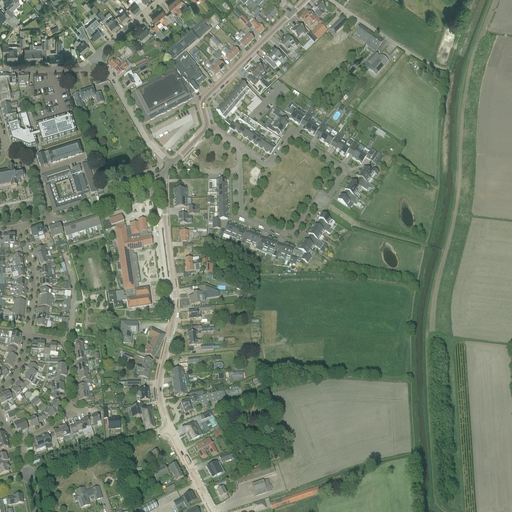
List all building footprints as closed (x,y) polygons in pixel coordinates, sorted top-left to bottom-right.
[(5,0),(4,2),(7,6),(9,7),(11,6),(14,9),(17,12),(20,9),(14,3),(14,2),(12,0),(5,0)] [(174,0),(174,1),(178,6),(181,10),(185,7),(187,5),(183,1),(184,1),(182,0),(174,0)] [(130,9),(131,10),(132,11),(133,10),(134,12),(140,8),(133,1),(131,3),(130,2),(127,4),(130,7),(130,8),(131,8),(130,9)] [(174,1),(168,6),(171,9),(176,15),(181,10),(178,6),(174,1)] [(314,14),(318,17),(319,19),(324,14),(323,12),(326,9),(319,2),(313,8),(316,11),(314,14)] [(91,8),(86,3),(82,6),(87,11),(91,8)] [(191,4),(188,7),(195,16),(198,13),(191,4)] [(254,16),(256,14),(259,10),(256,8),(251,13),(254,16)] [(264,16),(265,18),(269,22),(270,22),(273,19),(272,18),(277,14),(272,8),(264,16)] [(0,20),(1,21),(4,19),(6,21),(7,20),(13,27),(16,23),(14,21),(11,17),(6,12),(4,14),(0,9),(0,20)] [(119,16),(120,17),(124,21),(129,16),(125,11),(122,14),(118,9),(115,12),(119,16)] [(6,12),(11,17),(14,21),(17,18),(9,10),(6,12)] [(163,10),(157,15),(166,24),(168,22),(167,21),(167,20),(165,17),(167,15),(163,10)] [(105,17),(100,11),(96,14),(101,20),(105,17)] [(307,11),(299,18),(305,24),(308,22),(310,25),(317,18),(314,15),(312,17),(307,11)] [(256,14),(254,16),(261,23),(263,21),(256,14)] [(152,18),(153,19),(152,19),(156,24),(159,22),(162,26),(163,25),(164,26),(166,29),(168,27),(166,24),(157,15),(155,17),(154,17),(152,18)] [(237,17),(239,19),(239,20),(245,26),(249,30),(252,27),(254,30),(259,35),(263,30),(261,28),(262,27),(263,26),(261,23),(259,25),(259,24),(258,25),(258,26),(253,21),(250,24),(248,23),(249,22),(243,16),(242,17),(239,15),(237,17)] [(109,25),(110,26),(113,30),(119,25),(115,20),(116,20),(112,16),(106,22),(109,25)] [(184,23),(178,17),(176,19),(181,25),(184,23)] [(327,31),(333,38),(335,36),(334,34),(346,23),(342,18),(327,31)] [(92,36),(94,37),(97,41),(101,37),(103,35),(99,30),(98,30),(96,28),(101,24),(96,19),(90,25),(94,30),(96,32),(92,36)] [(179,42),(165,54),(169,58),(168,59),(173,69),(178,79),(195,65),(184,53),(200,39),(201,37),(211,29),(209,26),(207,28),(204,25),(202,22),(196,28),(192,31),(181,40),(179,42)] [(291,32),(298,39),(302,35),(304,37),(307,34),(304,32),(305,32),(298,24),(297,26),(291,32)] [(313,31),(311,33),(317,40),(320,37),(326,31),(320,24),(313,31)] [(77,46),(79,49),(83,53),(90,47),(87,43),(84,40),(87,37),(86,33),(82,25),(77,29),(81,33),(77,35),(81,40),(78,42),(80,44),(77,46)] [(156,25),(152,27),(162,38),(165,36),(156,25)] [(138,35),(141,38),(146,44),(149,41),(147,38),(151,34),(146,28),(144,26),(142,28),(143,30),(138,35)] [(354,34),(352,36),(358,40),(365,45),(372,35),(359,26),(357,30),(354,34)] [(227,37),(228,38),(235,44),(237,42),(237,41),(241,37),(237,32),(235,34),(237,36),(234,39),(231,35),(230,36),(229,35),(227,37)] [(310,33),(307,36),(314,43),(317,40),(311,33),(310,33)] [(249,35),(244,40),(249,44),(253,40),(249,35)] [(372,35),(365,45),(375,52),(379,46),(382,42),(372,35)] [(286,36),(282,40),(291,49),(295,46),(296,47),(299,45),(291,36),(288,38),(286,36)] [(46,38),(46,41),(47,56),(49,56),(49,64),(56,64),(56,55),(57,55),(57,52),(51,52),(50,41),(50,38),(46,38)] [(239,44),(240,45),(244,49),(249,44),(244,40),(239,44)] [(291,49),(282,40),(278,44),(280,46),(278,48),(287,57),(290,54),(288,52),(291,49)] [(56,55),(56,64),(63,64),(63,48),(66,48),(66,42),(59,42),(59,52),(57,52),(57,55),(56,55)] [(225,49),(230,53),(234,58),(239,54),(232,47),(231,46),(229,48),(225,44),(223,46),(225,49)] [(8,45),(3,45),(3,49),(3,54),(7,54),(7,61),(17,61),(17,56),(17,48),(9,48),(9,46),(8,45)] [(34,45),(34,49),(34,60),(43,60),(42,55),(42,48),(42,45),(34,45)] [(114,60),(108,66),(113,71),(119,66),(122,63),(126,59),(128,58),(133,55),(133,54),(128,50),(127,48),(123,51),(125,53),(123,55),(125,57),(120,61),(118,59),(115,61),(114,60)] [(192,56),(198,51),(195,48),(189,53),(192,56)] [(25,49),(25,55),(25,60),(34,60),(34,49),(25,49)] [(218,50),(215,53),(219,57),(220,58),(223,56),(225,58),(229,63),(234,58),(230,53),(225,49),(221,54),(218,50)] [(273,49),(269,53),(278,62),(281,59),(283,60),(286,58),(277,49),(275,51),(273,49)] [(278,62),(269,53),(265,57),(267,59),(265,61),(274,69),(277,67),(275,65),(278,62)] [(375,54),(367,62),(360,70),(364,73),(371,66),(378,57),(375,54)] [(381,56),(369,71),(375,76),(388,62),(381,56)] [(144,59),(134,65),(136,69),(138,68),(142,66),(145,64),(146,64),(144,59)] [(217,60),(212,64),(212,65),(215,67),(220,72),(222,70),(223,70),(224,69),(224,68),(221,64),(220,63),(217,60)] [(119,66),(113,71),(118,77),(125,71),(128,68),(123,63),(122,63),(119,66)] [(195,65),(178,79),(186,95),(189,94),(190,96),(193,93),(194,92),(195,93),(196,93),(197,92),(198,91),(198,90),(198,89),(195,86),(198,84),(198,85),(199,85),(200,85),(205,80),(202,76),(195,68),(196,67),(195,65)] [(257,65),(253,69),(259,76),(262,79),(267,74),(266,73),(268,70),(265,67),(264,66),(262,69),(257,65)] [(215,67),(210,72),(211,73),(215,77),(220,72),(215,67)] [(148,87),(135,93),(135,94),(136,96),(138,99),(139,102),(142,106),(144,111),(145,114),(149,121),(150,120),(150,121),(154,119),(154,118),(161,114),(162,115),(165,113),(167,111),(167,112),(171,110),(170,110),(173,109),(177,107),(176,107),(184,103),(184,104),(188,102),(187,101),(192,99),(190,96),(189,94),(186,95),(178,79),(173,69),(146,83),(148,87)] [(253,69),(248,74),(253,79),(251,81),(250,82),(253,86),(255,85),(258,81),(260,83),(263,80),(262,79),(259,76),(253,69)] [(125,80),(122,81),(126,88),(134,84),(136,88),(140,86),(143,84),(142,81),(140,82),(138,78),(136,76),(134,75),(132,76),(130,72),(127,74),(123,77),(125,80)] [(0,98),(9,96),(11,96),(8,85),(8,75),(0,75),(0,98)] [(8,75),(8,85),(15,85),(16,88),(18,88),(18,84),(18,78),(15,78),(15,75),(8,76),(8,75)] [(18,76),(18,78),(18,84),(28,83),(28,75),(18,76)] [(263,80),(260,83),(266,89),(269,86),(263,80)] [(240,83),(236,88),(245,96),(250,90),(240,83)] [(236,88),(231,94),(240,102),(245,96),(236,88)] [(73,97),(74,101),(78,112),(84,110),(82,103),(95,99),(97,106),(103,104),(100,94),(94,96),(92,90),(79,94),(79,95),(73,97)] [(135,93),(134,93),(130,96),(131,98),(132,98),(134,102),(133,103),(134,105),(139,102),(135,93)] [(231,94),(226,100),(235,108),(240,102),(231,94)] [(226,100),(221,106),(230,114),(235,108),(226,100)] [(16,102),(0,106),(3,119),(15,116),(16,116),(16,114),(15,110),(10,111),(10,107),(17,106),(16,102)] [(139,102),(134,105),(136,107),(138,111),(139,113),(144,111),(139,102)] [(288,114),(291,116),(289,119),(294,123),(300,113),(296,110),(298,107),(294,105),(293,107),(292,106),(290,110),(287,108),(284,112),(287,114),(288,114)] [(230,114),(221,106),(216,112),(225,120),(230,114)] [(300,113),(294,123),(299,126),(303,120),(305,122),(310,115),(312,112),(309,110),(305,116),(300,113)] [(149,121),(145,114),(144,111),(139,113),(140,116),(141,115),(143,119),(142,120),(144,124),(149,121)] [(279,115),(274,111),(272,114),(278,118),(275,123),(284,129),(288,124),(286,123),(288,121),(279,114),(279,115)] [(30,130),(25,114),(16,116),(19,124),(17,124),(19,130),(20,129),(21,133),(30,130)] [(310,115),(305,122),(308,124),(304,130),(309,134),(315,124),(310,121),(313,117),(310,115)] [(76,135),(70,116),(65,118),(64,117),(58,118),(59,119),(53,121),(52,120),(46,122),(47,123),(41,125),(41,124),(35,125),(35,126),(37,135),(34,136),(32,130),(30,130),(21,133),(20,129),(19,130),(17,124),(19,124),(16,116),(15,116),(3,119),(10,143),(28,150),(37,147),(34,138),(38,137),(41,146),(47,144),(47,143),(50,142),(52,142),(52,143),(59,141),(58,140),(64,138),(64,139),(70,137),(70,136),(76,135)] [(239,118),(236,116),(229,128),(234,132),(234,131),(237,133),(243,125),(244,123),(239,119),(239,118)] [(268,125),(266,129),(278,136),(280,133),(281,134),(284,129),(275,123),(272,121),(269,126),(268,125)] [(315,124),(309,134),(314,137),(318,131),(320,133),(325,126),(322,124),(320,127),(315,124)] [(243,125),(237,133),(237,134),(239,135),(240,135),(243,137),(248,129),(243,125)] [(325,126),(320,133),(323,134),(319,140),(324,144),(330,134),(326,131),(328,128),(325,126)] [(249,127),(248,129),(243,137),(242,137),(245,139),(245,138),(248,140),(253,132),(255,130),(249,127)] [(253,132),(248,140),(248,141),(250,142),(251,142),(254,144),(259,136),(253,132)] [(340,136),(335,143),(338,145),(334,151),(339,154),(346,144),(341,141),(345,135),(342,133),(340,136)] [(330,134),(324,144),(329,147),(333,141),(335,143),(340,136),(337,134),(335,137),(330,134)] [(259,136),(254,144),(253,144),(256,146),(259,148),(264,140),(259,136)] [(264,140),(259,148),(261,150),(262,149),(264,151),(270,143),(264,140)] [(346,144),(339,154),(344,157),(350,148),(353,150),(357,144),(354,142),(353,144),(348,141),(346,144)] [(44,154),(36,156),(38,161),(39,160),(40,163),(39,164),(40,168),(48,166),(47,165),(51,164),(51,165),(56,163),(55,161),(58,160),(59,162),(64,161),(63,159),(66,158),(66,160),(71,158),(71,156),(73,155),(74,157),(82,155),(78,143),(69,146),(70,146),(71,147),(68,148),(64,149),(60,150),(56,152),(56,151),(52,153),(48,154),(48,153),(47,153),(44,154)] [(270,143),(264,151),(264,152),(267,153),(270,155),(276,147),(270,143)] [(357,144),(353,150),(355,152),(351,158),(356,162),(362,152),(358,149),(360,146),(357,144)] [(362,152),(356,162),(361,165),(366,158),(369,160),(373,156),(375,158),(378,154),(371,150),(370,151),(365,148),(363,152),(362,152)] [(79,166),(73,168),(74,171),(69,173),(68,167),(41,176),(43,183),(44,185),(44,184),(45,187),(44,187),(53,215),(87,204),(84,195),(90,193),(91,194),(97,192),(95,188),(90,170),(89,170),(88,167),(89,167),(88,164),(81,166),(82,166),(79,167),(79,166)] [(13,167),(7,168),(7,171),(4,172),(3,171),(3,172),(0,172),(0,187),(1,187),(1,188),(1,187),(5,186),(6,187),(6,186),(10,185),(11,189),(17,187),(16,184),(19,184),(20,184),(21,183),(20,183),(19,180),(22,179),(23,180),(23,179),(24,177),(25,177),(24,177),(24,174),(24,173),(23,174),(21,172),(22,172),(21,171),(21,172),(18,173),(18,172),(17,171),(21,170),(20,166),(13,167)] [(364,167),(361,172),(370,178),(373,174),(377,176),(379,173),(372,169),(370,171),(364,167)] [(370,178),(361,172),(357,177),(364,181),(362,184),(369,188),(368,189),(371,190),(373,188),(373,187),(367,183),(370,178)] [(351,180),(347,185),(357,192),(360,187),(367,191),(368,191),(369,191),(370,191),(371,190),(368,189),(369,188),(362,184),(360,182),(358,185),(351,180)] [(357,192),(347,185),(344,190),(351,194),(349,197),(355,201),(358,203),(358,202),(358,200),(357,199),(357,198),(354,196),(357,192)] [(174,190),(174,200),(187,199),(186,189),(174,190)] [(355,201),(349,197),(347,200),(341,196),(337,201),(347,207),(350,202),(356,206),(358,203),(355,201)] [(187,199),(174,200),(174,208),(187,208),(187,199)] [(212,220),(212,222),(208,223),(208,225),(212,225),(212,223),(220,223),(220,220),(227,220),(227,217),(227,213),(217,213),(217,220),(212,220)] [(331,220),(322,214),(318,219),(325,223),(323,226),(329,230),(331,227),(328,225),(331,220)] [(102,224),(104,232),(114,228),(115,236),(112,236),(112,241),(116,241),(118,250),(114,251),(115,256),(118,255),(120,265),(117,265),(117,271),(121,270),(122,281),(119,281),(120,287),(123,286),(124,291),(125,291),(126,297),(123,297),(123,292),(121,292),(115,293),(108,294),(109,304),(113,303),(114,308),(114,309),(122,308),(122,302),(123,302),(127,301),(128,309),(151,306),(148,288),(137,289),(136,285),(140,284),(139,277),(137,262),(136,255),(132,256),(131,251),(142,249),(142,247),(152,245),(151,238),(150,234),(148,235),(146,235),(145,232),(147,232),(145,219),(137,220),(138,223),(130,224),(130,228),(125,229),(125,226),(123,223),(124,223),(121,215),(109,220),(109,222),(102,224)] [(187,217),(187,215),(180,215),(180,217),(178,217),(178,224),(191,224),(191,217),(187,217)] [(97,216),(92,218),(96,232),(97,231),(96,227),(100,226),(97,216)] [(92,218),(86,220),(90,233),(91,233),(90,229),(94,228),(95,232),(96,232),(92,218)] [(86,220),(80,222),(84,235),(86,235),(84,231),(88,230),(89,234),(90,233),(86,220)] [(80,222),(74,224),(79,237),(80,237),(79,233),(82,231),(84,235),(80,222)] [(224,231),(221,230),(218,237),(222,238),(223,235),(229,237),(230,235),(234,226),(234,225),(231,224),(231,225),(227,223),(224,231)] [(57,228),(55,228),(57,236),(63,234),(60,224),(56,226),(57,228)] [(74,224),(69,226),(73,239),(74,239),(73,235),(77,233),(78,237),(79,237),(74,224)] [(315,224),(311,229),(321,236),(324,231),(330,235),(332,232),(329,230),(323,226),(321,229),(315,224)] [(31,237),(28,238),(31,244),(34,243),(33,239),(38,238),(34,226),(32,227),(33,229),(29,230),(31,237)] [(36,226),(34,226),(38,238),(39,241),(43,239),(44,239),(44,238),(44,236),(48,232),(44,227),(41,230),(40,226),(37,228),(36,226)] [(69,226),(63,228),(66,237),(65,237),(67,241),(69,240),(67,236),(71,235),(72,239),(73,239),(69,226)] [(234,226),(230,235),(229,237),(236,239),(236,237),(240,228),(237,226),(237,227),(234,226)] [(52,227),(48,228),(51,238),(57,236),(55,228),(53,229),(52,227)] [(236,237),(242,239),(242,240),(243,237),(244,237),(246,230),(243,229),(240,228),(236,237)] [(181,232),(179,232),(180,236),(181,236),(181,243),(182,243),(186,243),(187,243),(187,239),(188,239),(187,234),(187,232),(185,232),(185,229),(181,229),(181,232)] [(321,236),(311,229),(308,234),(314,239),(313,241),(322,247),(324,244),(318,240),(321,236)] [(242,240),(242,239),(240,244),(244,246),(246,242),(251,244),(255,233),(249,231),(247,238),(244,237),(243,237),(242,240)] [(0,239),(0,245),(9,245),(9,233),(7,233),(7,235),(3,235),(3,239),(0,239)] [(11,233),(9,233),(9,245),(12,245),(12,247),(17,247),(17,243),(15,243),(15,235),(11,235),(11,233)] [(255,233),(251,244),(256,246),(255,250),(258,251),(261,244),(258,243),(260,235),(255,233)] [(261,244),(258,251),(261,252),(263,249),(268,251),(272,240),(266,238),(264,245),(261,244)] [(272,240),(268,251),(273,253),(272,256),(275,257),(278,250),(275,249),(278,242),(272,240)] [(304,240),(301,245),(311,251),(314,247),(320,250),(322,247),(313,241),(311,244),(304,240)] [(278,250),(275,257),(278,259),(280,255),(285,257),(289,246),(284,244),(281,251),(278,250)] [(301,245),(298,250),(304,254),(301,259),(307,264),(311,258),(308,255),(311,251),(301,245)] [(289,246),(285,257),(290,259),(289,263),(295,265),(298,258),(292,256),(295,248),(289,246)] [(46,247),(34,251),(36,256),(37,256),(46,253),(45,249),(47,249),(46,247)] [(36,260),(37,262),(48,258),(51,257),(49,252),(46,253),(37,256),(38,259),(36,260)] [(48,258),(37,262),(37,264),(39,263),(41,267),(43,266),(45,270),(51,270),(50,267),(54,266),(55,266),(55,265),(54,264),(50,266),(49,264),(50,264),(49,262),(52,261),(51,257),(48,258)] [(185,259),(185,266),(192,265),(191,261),(201,260),(201,257),(185,259)] [(13,262),(12,263),(13,268),(22,266),(22,263),(24,262),(23,260),(13,262)] [(192,265),(185,266),(185,267),(185,269),(186,269),(186,273),(190,272),(190,275),(194,274),(194,272),(200,271),(199,268),(200,268),(200,264),(192,265)] [(26,271),(14,274),(13,274),(14,280),(25,278),(24,274),(26,273),(26,271)] [(239,297),(245,300),(248,294),(241,291),(239,297)] [(189,297),(191,305),(204,304),(203,293),(193,294),(193,296),(189,297)] [(196,311),(193,311),(188,312),(189,319),(201,318),(200,312),(214,311),(214,306),(199,307),(199,312),(196,312),(196,311)] [(37,309),(36,315),(39,316),(39,315),(48,317),(49,317),(49,315),(48,314),(48,308),(43,307),(42,310),(37,309)] [(121,322),(119,338),(119,343),(131,344),(132,334),(137,335),(137,323),(121,322)] [(147,351),(145,354),(153,358),(165,335),(152,328),(148,336),(154,338),(150,346),(147,344),(144,350),(147,351)] [(8,339),(11,339),(11,340),(19,341),(20,335),(12,334),(12,333),(9,332),(8,339)] [(196,333),(192,333),(187,333),(187,337),(188,337),(189,347),(193,347),(193,348),(196,347),(196,346),(201,345),(201,341),(196,341),(195,336),(196,336),(196,333)] [(6,345),(7,345),(6,347),(8,347),(8,348),(15,351),(16,347),(18,347),(19,341),(11,340),(11,339),(8,339),(7,339),(6,345)] [(73,351),(74,354),(83,353),(84,352),(84,349),(85,349),(86,349),(87,348),(86,346),(86,345),(84,345),(83,345),(83,343),(76,344),(76,347),(74,347),(75,351),(73,351)] [(50,347),(49,356),(58,357),(58,354),(55,353),(56,345),(50,344),(50,347)] [(8,348),(6,353),(14,357),(17,351),(15,351),(8,348)] [(122,351),(121,355),(133,360),(134,356),(122,351)] [(6,353),(4,358),(6,359),(6,360),(14,363),(17,358),(14,357),(6,353)] [(83,353),(74,354),(74,357),(76,357),(76,361),(78,360),(79,364),(86,362),(85,356),(84,357),(83,353)] [(143,363),(142,367),(150,369),(152,361),(144,359),(143,363)] [(4,366),(3,368),(7,372),(10,368),(12,369),(14,363),(6,360),(4,366)] [(77,374),(78,374),(87,372),(87,373),(88,372),(87,369),(88,369),(88,365),(87,366),(86,362),(79,364),(77,364),(78,367),(76,367),(77,374)] [(27,369),(28,370),(35,373),(38,368),(42,370),(44,365),(37,364),(36,367),(29,363),(27,369)] [(138,366),(136,372),(140,373),(139,377),(147,379),(150,369),(142,367),(138,366)] [(2,368),(0,369),(0,374),(3,377),(4,379),(9,374),(3,368),(2,368)] [(171,371),(172,378),(184,376),(183,369),(171,371)] [(28,370),(26,375),(36,380),(38,381),(39,381),(41,382),(41,381),(37,379),(39,374),(36,373),(35,373),(28,370)] [(78,374),(79,381),(81,380),(82,383),(94,381),(93,380),(90,380),(89,375),(87,376),(87,373),(87,372),(78,374)] [(24,381),(21,383),(21,384),(25,388),(30,384),(35,387),(37,383),(38,384),(38,381),(36,380),(26,375),(23,381),(24,381)] [(187,376),(184,376),(172,378),(173,388),(185,386),(189,386),(187,376)] [(14,386),(15,387),(20,392),(25,388),(21,384),(21,383),(19,381),(14,386)] [(78,390),(79,394),(92,392),(91,383),(93,383),(94,381),(82,383),(82,386),(77,387),(78,390)] [(51,395),(51,396),(58,398),(59,399),(60,396),(58,395),(59,393),(64,393),(64,388),(63,388),(63,385),(55,385),(55,388),(52,388),(52,393),(51,395)] [(185,386),(173,388),(174,397),(186,395),(185,386)] [(11,392),(9,394),(12,400),(13,401),(15,400),(15,399),(17,398),(19,395),(22,398),(24,397),(22,393),(20,392),(15,387),(11,391),(11,392)] [(148,389),(143,390),(139,390),(140,401),(149,401),(148,389)] [(8,392),(2,394),(6,402),(12,400),(9,394),(8,392)] [(92,392),(79,394),(80,398),(78,398),(79,401),(84,400),(84,403),(93,402),(92,392)] [(196,397),(187,399),(187,400),(184,401),(185,402),(180,404),(184,414),(192,411),(194,410),(193,407),(199,406),(200,408),(221,400),(220,392),(198,397),(197,396),(196,397)] [(58,398),(51,396),(50,397),(53,400),(51,403),(52,404),(50,407),(57,412),(59,409),(58,407),(59,406),(60,405),(56,401),(58,398)] [(34,408),(41,402),(40,401),(37,399),(36,400),(31,404),(34,408)] [(140,405),(130,408),(132,418),(142,416),(145,430),(155,428),(150,407),(141,409),(140,405)] [(239,410),(242,417),(249,414),(246,407),(239,410)] [(41,414),(38,416),(42,422),(45,420),(48,418),(50,419),(52,416),(53,417),(55,413),(49,408),(46,412),(46,411),(43,414),(46,416),(43,417),(41,414)] [(202,420),(212,416),(210,412),(200,416),(202,420)] [(92,417),(87,419),(90,427),(90,428),(92,427),(97,426),(101,425),(100,422),(97,415),(96,415),(96,414),(92,416),(92,417)] [(28,422),(29,424),(31,428),(34,427),(34,428),(38,426),(37,424),(39,423),(42,422),(38,416),(34,417),(30,418),(31,421),(28,422)] [(79,424),(81,431),(85,430),(85,429),(90,427),(87,419),(87,418),(81,420),(82,422),(79,424)] [(115,418),(115,420),(107,421),(108,430),(120,429),(119,418),(115,418)] [(18,424),(17,422),(13,424),(16,431),(20,430),(21,432),(28,429),(24,421),(18,424)] [(183,427),(187,434),(191,441),(199,437),(197,431),(199,430),(195,422),(193,424),(192,422),(183,427)] [(75,425),(69,427),(73,436),(78,434),(79,437),(83,435),(82,434),(81,431),(79,424),(78,423),(74,425),(75,425)] [(65,425),(58,427),(59,429),(62,438),(63,438),(66,437),(69,436),(70,439),(71,439),(73,438),(73,436),(69,427),(66,428),(65,425)] [(56,430),(52,431),(53,433),(55,439),(53,440),(55,447),(56,449),(59,448),(56,440),(59,439),(59,440),(63,439),(63,438),(62,438),(59,429),(56,431),(56,430)] [(44,436),(41,437),(41,439),(44,445),(45,447),(46,450),(52,448),(55,447),(53,440),(52,440),(50,441),(48,436),(45,437),(44,436)] [(37,446),(34,447),(36,454),(39,453),(42,452),(46,450),(45,447),(44,445),(41,439),(38,440),(38,439),(35,441),(37,446)] [(211,445),(209,439),(196,446),(199,451),(197,452),(199,452),(199,453),(202,459),(206,457),(204,451),(203,450),(207,447),(208,449),(212,456),(217,454),(213,446),(212,446),(211,445),(213,444),(211,445)] [(156,450),(147,454),(151,463),(160,459),(156,450)] [(234,459),(231,452),(219,457),(221,463),(234,459)] [(0,474),(8,472),(7,469),(9,468),(9,466),(8,466),(6,462),(7,461),(1,463),(1,466),(0,466),(0,474)] [(157,470),(152,473),(156,480),(156,481),(168,474),(169,476),(172,474),(176,481),(178,480),(183,478),(176,464),(171,466),(166,469),(164,466),(162,463),(155,466),(157,470)] [(221,474),(217,467),(220,465),(219,463),(216,464),(211,466),(206,468),(206,467),(205,467),(209,474),(210,474),(212,478),(215,476),(216,477),(221,474)] [(275,473),(272,464),(236,476),(239,485),(275,473)] [(251,485),(255,497),(271,491),(267,480),(251,485)] [(312,489),(270,503),(272,510),(311,497),(334,489),(331,482),(312,489)] [(174,485),(164,490),(166,494),(175,489),(174,485)] [(75,491),(76,496),(73,497),(75,502),(78,501),(80,509),(90,506),(87,499),(89,498),(90,502),(94,500),(95,501),(102,499),(98,488),(85,492),(84,488),(75,491)] [(223,488),(221,489),(216,491),(220,498),(226,495),(223,488)] [(184,497),(181,499),(183,503),(186,501),(188,505),(195,501),(191,493),(184,497)] [(5,499),(6,504),(7,506),(15,505),(23,503),(21,495),(13,496),(13,497),(5,499)] [(183,503),(181,499),(181,498),(173,502),(175,507),(183,503)] [(154,501),(137,510),(137,511),(149,511),(158,508),(154,501)] [(264,502),(253,505),(255,511),(266,508),(264,502)]
